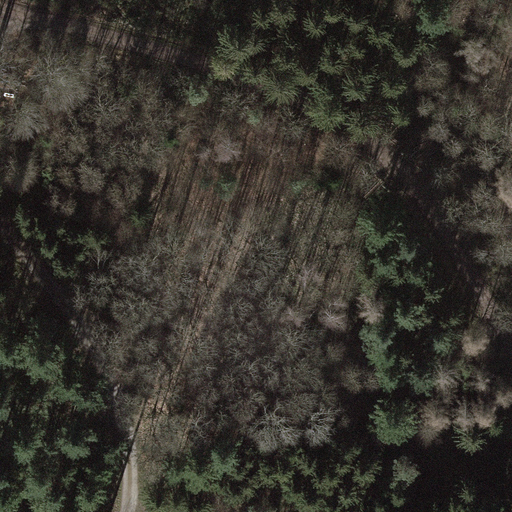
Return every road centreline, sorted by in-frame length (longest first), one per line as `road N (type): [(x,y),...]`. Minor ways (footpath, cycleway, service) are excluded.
road 1 (track): [(0,7),(177,54),(337,118),(429,206),(511,340)]
road 2 (track): [(129,511),(134,409),(96,339),(0,229)]
